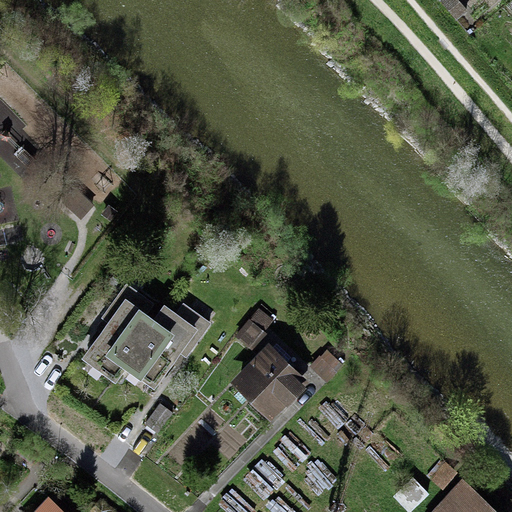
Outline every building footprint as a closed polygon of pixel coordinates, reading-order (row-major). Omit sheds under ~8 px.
[(167,306),(155,322),(144,313),(152,302),(127,284),(103,316),(109,321),(106,326),(84,356),(113,377),(125,361),(156,383),(177,354),(180,350),(186,355),(210,321),(186,304),(178,314),(167,306)] [(257,308),(235,334),(248,346),(270,319),(257,308)] [(313,379),(272,342),(235,382),(276,419),(313,379)] [(346,366),(325,348),(311,365),(331,383),(346,366)] [(174,413),(160,403),(145,424),(158,434),(174,413)] [(497,511),(457,476),(424,511),(497,511)] [(66,511),(49,497),(36,511),(66,511)] [(120,511),(101,498),(92,510),(94,511),(120,511)]
